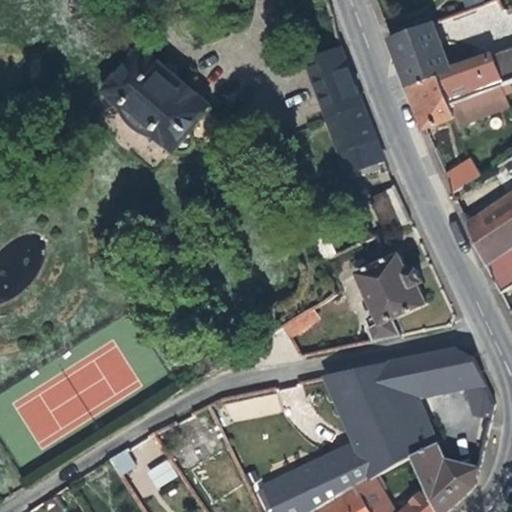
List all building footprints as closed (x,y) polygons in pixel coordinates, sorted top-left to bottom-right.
[(398,55),(440,39),(434,23),(392,38),(398,55)] [(503,87),(511,83),(511,48),(452,70),(440,39),(398,55),(410,87),(442,76),(452,104),(503,87)] [(380,146),(343,47),(307,61),(344,159),(380,146)] [(214,108),(144,48),(107,91),(116,99),(122,104),(126,108),(128,112),(133,119),(137,123),(140,127),(148,132),(154,134),(158,135),(177,151),(179,149),(182,151),(190,152),(196,144),(195,136),(192,134),(214,108)] [(460,126),(511,106),(503,87),(452,104),(442,76),(410,87),(426,129),(457,118),(460,126)] [(386,160),(380,146),(344,159),(350,173),(386,160)] [(453,191),(481,177),(472,158),(443,172),(453,191)] [(413,221),(397,187),(371,198),(386,233),(413,221)] [(511,247),(511,194),(469,223),(487,264),(511,247)] [(339,254),(323,220),(308,226),(324,261),(339,254)] [(503,294),(511,287),(511,247),(487,264),(503,294)] [(428,304),(420,286),(426,283),(420,270),(410,274),(401,255),(360,274),(382,326),(369,331),(374,342),(402,336),(395,319),(428,304)] [(320,318),(315,309),(308,314),(313,323),(320,318)] [(291,338),(313,323),(308,314),(285,328),(291,338)] [(447,459),(440,443),(433,447),(424,427),(409,433),(392,393),(417,388),(464,379),(476,416),(493,419),(497,404),(476,357),(474,356),(461,350),(328,377),(372,477),(373,479),(377,478),(415,457),(430,490),(440,511),(449,511),(477,487),(481,469),(447,459)] [(440,443),(417,388),(392,393),(409,433),(424,427),(433,447),(440,443)] [(231,403),(234,421),(280,412),(276,394),(231,403)] [(138,466),(128,449),(111,460),(121,476),(138,466)] [(157,488),(178,476),(168,459),(147,471),(157,488)] [(370,511),(440,511),(430,490),(403,511),(395,511),(377,478),(373,479),(372,477),(356,487),(370,511)] [(370,511),(356,487),(316,511),(317,511),(370,511)] [(58,511),(65,508),(58,498),(48,504),(52,511),(58,511)]
